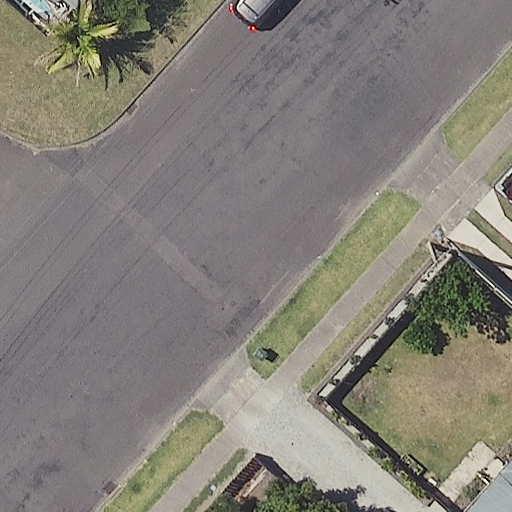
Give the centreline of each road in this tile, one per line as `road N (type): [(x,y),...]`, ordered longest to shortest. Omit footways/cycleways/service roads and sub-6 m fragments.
road 1 (residential): [(428,0),(111,349)]
road 2 (residential): [(111,349),(0,471)]
road 3 (residential): [(0,250),(111,349)]
